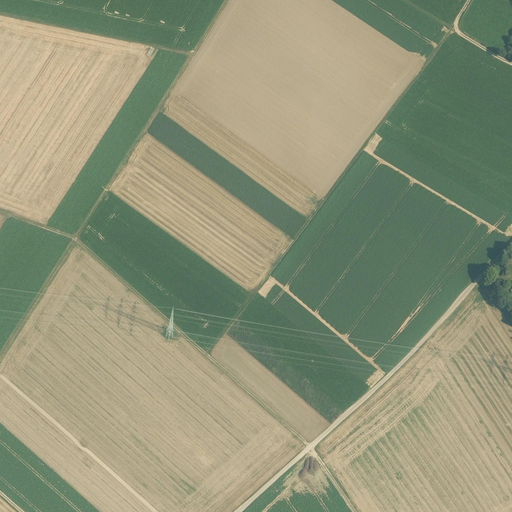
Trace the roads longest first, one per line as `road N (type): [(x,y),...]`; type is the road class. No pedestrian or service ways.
road 1 (track): [(355,511),(310,447),(74,239),(191,55),(0,15)]
road 2 (track): [(205,355),(452,29)]
road 3 (unclassified): [(511,242),(394,371),(239,511)]
road 4 (track): [(0,355),(74,239),(0,211)]
